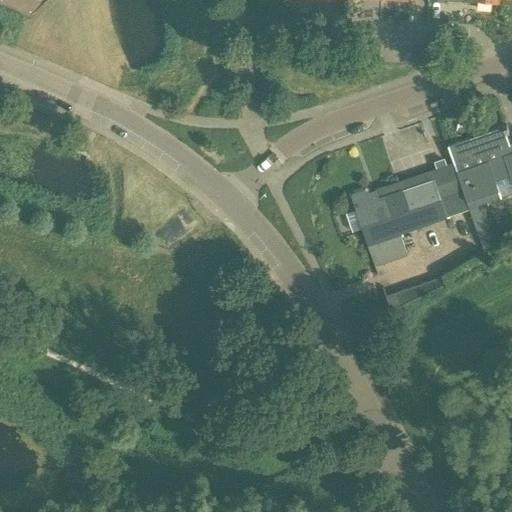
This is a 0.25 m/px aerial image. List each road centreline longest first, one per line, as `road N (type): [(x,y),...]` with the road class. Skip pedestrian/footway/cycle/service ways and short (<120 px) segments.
road 1 (tertiary): [(417,511),(309,300),(229,202)]
road 2 (residential): [(229,202),(307,133),(484,68)]
road 3 (residential): [(484,68),(463,39),(237,27),(233,0)]
road 4 (tertiary): [(229,202),(132,127),(0,66)]
